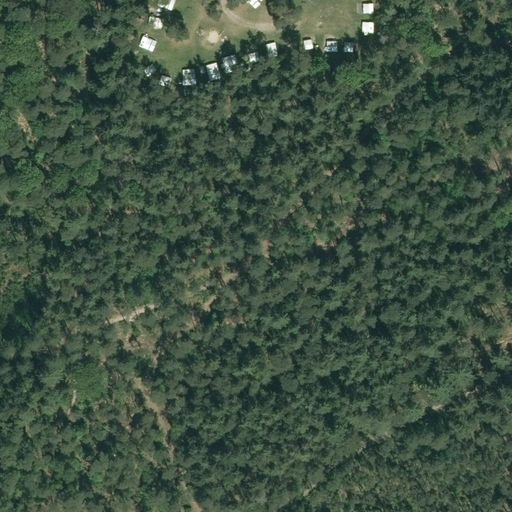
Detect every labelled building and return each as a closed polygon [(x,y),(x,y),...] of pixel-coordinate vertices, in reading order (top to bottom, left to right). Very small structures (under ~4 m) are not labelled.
[(379,17),(368,17),(368,25),(378,25),(379,17)] [(153,32),(158,34),(162,25),(157,23),(153,32)] [(158,32),(169,42),(173,37),(163,28),(158,32)] [(373,46),(383,45),(382,35),(373,36),(373,46)] [(146,46),(159,53),(162,46),(149,40),(146,46)] [(334,64),(345,64),(345,50),(333,51),(334,64)] [(322,61),(322,51),(313,52),(313,62),(322,61)] [(221,78),(219,69),(210,71),(212,80),(221,78)]
